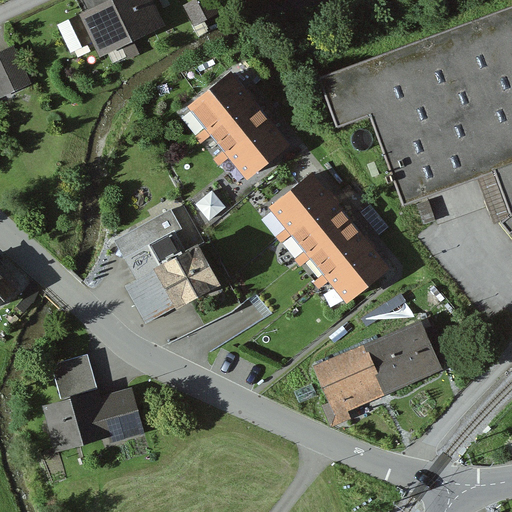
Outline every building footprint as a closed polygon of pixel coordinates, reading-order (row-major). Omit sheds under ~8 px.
[(151,0),(113,0),(58,28),(72,55),(91,46),(99,62),(166,27),(151,0)] [(208,0),(192,0),(199,13),(212,6),(208,0)] [(511,11),(318,83),(335,130),(371,117),(404,208),(493,175),(511,226),(511,11)] [(13,46),(0,52),(0,99),(31,85),(13,46)] [(232,76),(188,111),(249,184),(292,148),(232,76)] [(309,173),(267,206),(340,297),(382,264),(309,173)] [(114,243),(137,284),(125,290),(145,326),(172,311),(176,317),(220,293),(196,252),(180,260),(169,239),(183,231),(172,211),(114,243)] [(0,269),(0,301),(16,287),(0,269)] [(420,319),(314,364),(336,415),(441,370),(420,319)] [(61,403),(98,392),(93,376),(88,358),(59,366),(53,376),(61,403)] [(61,403),(47,407),(62,456),(144,432),(133,395),(101,404),(98,392),(61,403)]
